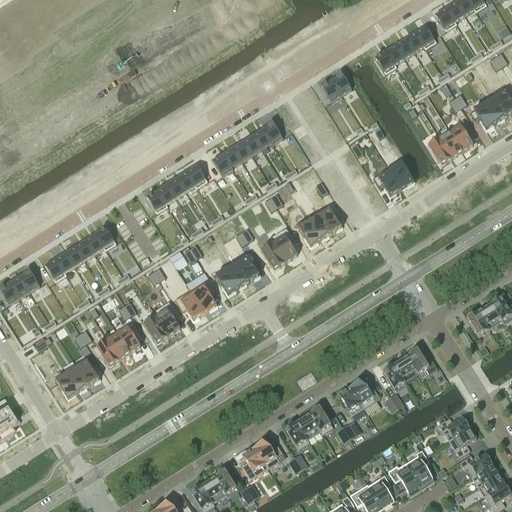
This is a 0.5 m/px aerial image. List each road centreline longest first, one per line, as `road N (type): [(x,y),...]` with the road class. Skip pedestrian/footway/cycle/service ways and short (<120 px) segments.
road 1 (residential): [(125,511),(430,318)]
road 2 (residential): [(0,260),(284,83)]
road 3 (residential): [(260,305),(55,432)]
road 4 (tertiary): [(289,352),(85,480)]
road 5 (residential): [(284,83),(376,232)]
road 6 (residential): [(284,83),(422,0)]
road 7 (residential): [(511,148),(376,232)]
road 8 (residential): [(511,448),(430,318)]
road 9 (tertiary): [(405,279),(289,352)]
road 10 (residential): [(376,232),(260,305)]
road 11 (tertiary): [(511,213),(405,279)]
